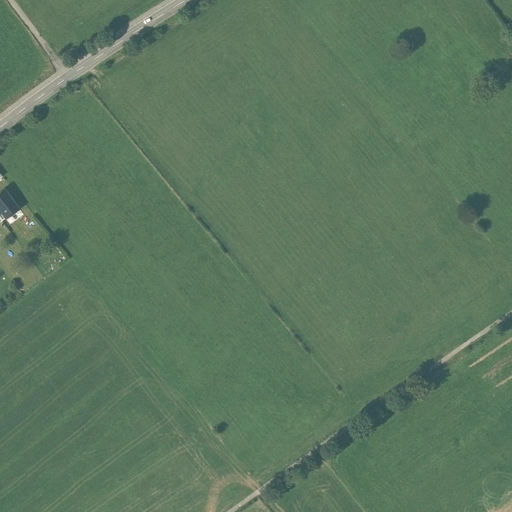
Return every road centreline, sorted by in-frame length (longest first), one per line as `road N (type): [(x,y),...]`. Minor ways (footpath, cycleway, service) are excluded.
road 1 (track): [(235,511),(511,317)]
road 2 (tertiary): [(186,0),(0,126)]
